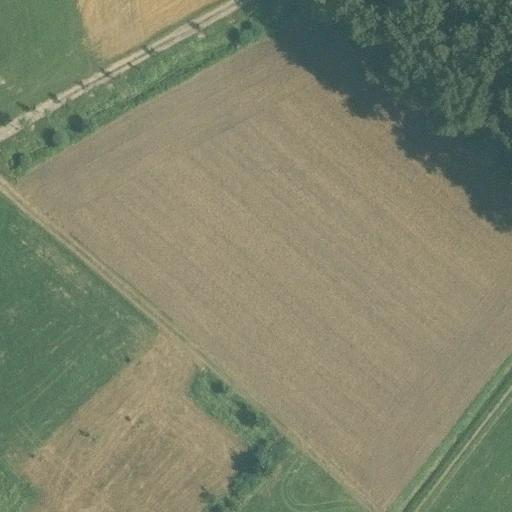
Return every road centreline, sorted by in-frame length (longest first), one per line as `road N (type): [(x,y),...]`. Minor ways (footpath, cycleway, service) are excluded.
road 1 (track): [(0,183),(368,511)]
road 2 (track): [(0,153),(173,41),(255,0)]
